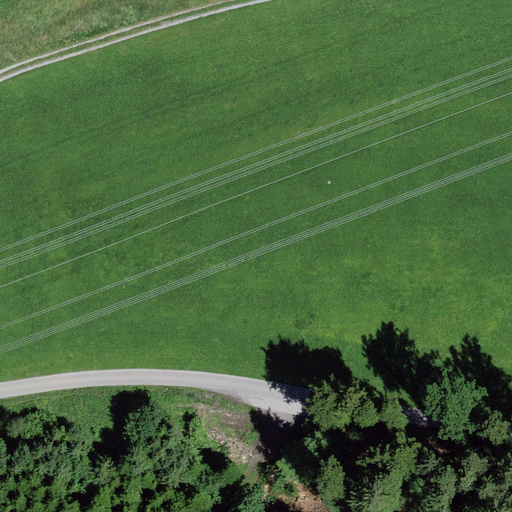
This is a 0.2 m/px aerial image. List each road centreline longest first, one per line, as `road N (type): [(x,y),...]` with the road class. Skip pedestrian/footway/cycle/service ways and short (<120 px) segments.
road 1 (unclassified): [(0,391),(198,380),(511,429)]
road 2 (track): [(0,76),(165,17),(246,0)]
